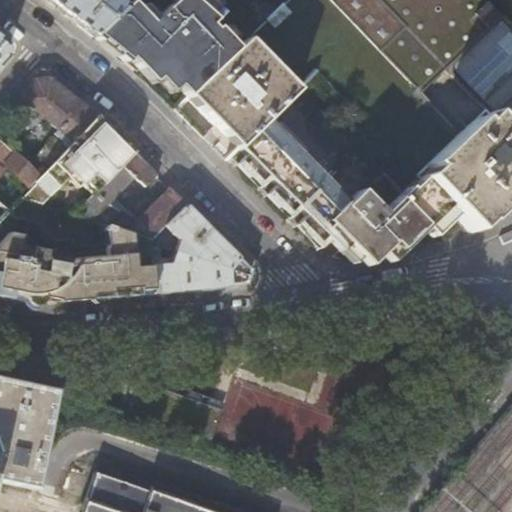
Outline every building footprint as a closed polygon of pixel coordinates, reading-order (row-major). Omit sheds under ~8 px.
[(44,0),(60,12),(92,37),(98,31),(122,8),(112,0),(44,0)] [(235,49),(214,27),(211,30),(207,25),(220,12),(201,0),(173,0),(151,21),(147,25),(133,12),(126,4),(122,8),(98,31),(125,59),(122,61),(124,63),(133,54),(142,63),(156,78),(160,74),(173,87),(169,91),(169,92),(176,86),(180,81),(191,92),(235,49)] [(286,0),(246,39),(296,91),(317,70),(415,174),(458,132),(420,92),(443,71),(449,78),(450,77),(450,65),(501,16),(485,0),(286,0)] [(151,21),(140,10),(137,9),(133,12),(147,25),(151,21)] [(486,113),(511,88),(511,26),(501,16),(450,65),(450,77),(482,110),(486,113)] [(125,59),(98,31),(92,37),(120,60),(122,61),(125,59)] [(246,39),(235,49),(191,92),(186,97),(236,149),(269,117),(296,91),(246,39)] [(137,69),(142,63),(133,54),(124,63),(134,71),(137,69)] [(156,78),(142,63),(137,69),(151,83),(156,78)] [(173,87),(160,74),(156,78),(169,91),(173,87)] [(17,99),(69,144),(95,116),(61,88),(49,78),(34,80),(17,99)] [(191,92),(180,81),(176,86),(186,97),(191,92)] [(511,88),(486,113),(511,140),(511,88)] [(511,140),(486,113),(482,110),(458,132),(415,174),(421,180),(454,216),(470,233),(511,193),(511,140)] [(92,194),(132,152),(115,136),(95,116),(69,144),(53,162),(28,189),(20,198),(42,205),(67,178),(78,188),(82,184),(92,194)] [(349,265),(352,263),(356,259),(359,263),(364,268),(371,261),(377,255),(381,259),(386,264),(394,256),(420,230),(429,240),(454,216),(421,180),(409,191),(407,189),(379,216),(356,193),(348,200),(269,117),(236,149),(243,156),(234,165),(257,188),(266,180),(273,187),(264,195),(286,218),(295,210),(302,217),(294,225),(317,249),(325,241),(344,261),(349,265)] [(0,146),(0,167),(28,189),(53,162),(25,138),(10,154),(0,146)] [(141,161),(132,152),(92,194),(71,214),(104,225),(125,232),(135,223),(104,206),(132,176),(136,180),(137,180),(144,186),(155,175),(141,161)] [(0,205),(7,211),(20,198),(28,189),(0,167),(0,205)] [(168,188),(135,223),(125,232),(150,241),(184,205),(175,195),(168,188)] [(245,284),(250,270),(213,233),(184,205),(150,241),(153,295),(188,292),(209,291),(245,284)] [(153,295),(150,241),(125,232),(104,225),(103,230),(108,232),(99,260),(62,263),(61,255),(51,256),(48,269),(35,266),(36,258),(17,254),(20,239),(7,232),(3,236),(0,233),(0,297),(33,305),(66,302),(118,298),(153,295)] [(0,477),(32,484),(33,479),(50,393),(0,378),(0,477)] [(123,511),(146,511),(153,493),(94,473),(84,499),(123,511)] [(208,511),(153,493),(146,511),(123,511),(84,499),(79,511),(208,511)]
